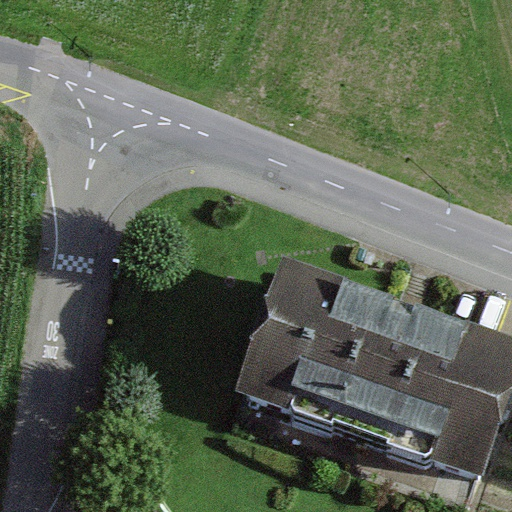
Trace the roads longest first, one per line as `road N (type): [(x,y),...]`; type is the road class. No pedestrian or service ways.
road 1 (residential): [(511,252),(117,100)]
road 2 (residential): [(117,100),(69,263),(36,511)]
road 3 (residential): [(117,100),(0,57)]
